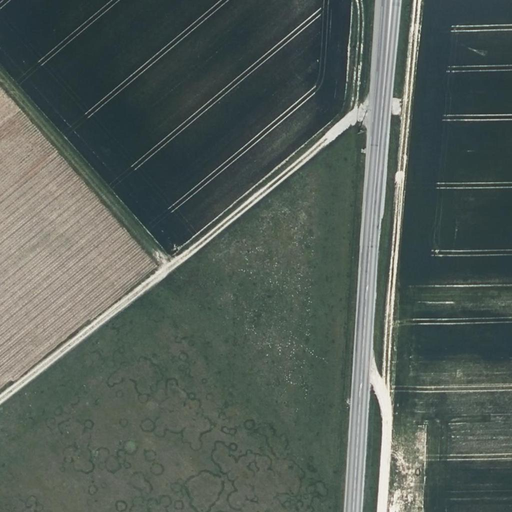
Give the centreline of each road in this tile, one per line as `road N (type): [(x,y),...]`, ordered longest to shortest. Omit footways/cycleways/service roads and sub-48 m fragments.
road 1 (track): [(0,79),(165,267),(348,117),(403,99)]
road 2 (track): [(377,511),(414,0)]
road 3 (primary): [(353,511),(389,0)]
road 4 (track): [(165,267),(0,392)]
